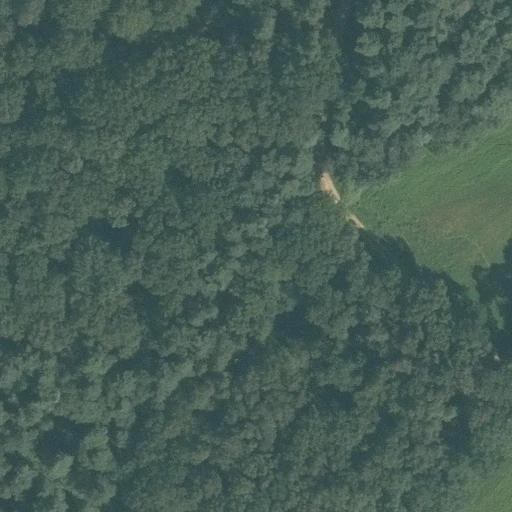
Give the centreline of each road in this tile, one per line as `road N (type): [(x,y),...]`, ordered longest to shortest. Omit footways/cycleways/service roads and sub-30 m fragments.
road 1 (track): [(511,385),(319,185),(346,10)]
road 2 (track): [(346,10),(214,9),(138,29),(0,108)]
